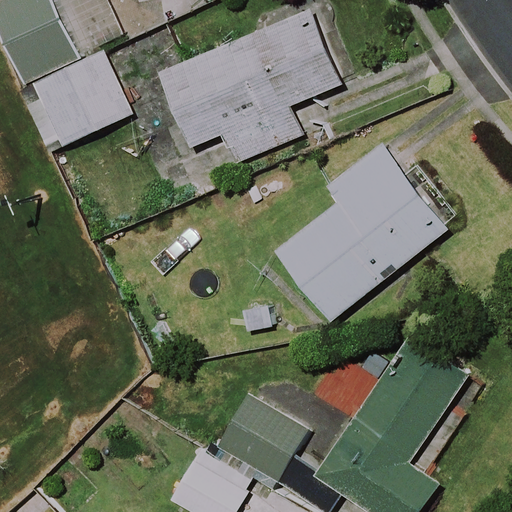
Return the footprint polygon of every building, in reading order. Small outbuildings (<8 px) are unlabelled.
[(0,45),(22,93),(105,55),(127,45),(105,0),(86,0),(55,14),(48,0),(11,0),(0,5),(0,45)] [(340,88),(309,15),(155,79),(186,152),(222,137),(235,166),(302,137),(291,109),(340,88)] [(105,55),(22,93),(50,154),(133,116),(105,55)] [(448,232),(381,147),(326,190),(338,206),(275,255),(329,324),(448,232)] [(298,458),(311,436),(246,397),(211,455),(256,481),(308,511),(420,511),(438,482),(432,478),(465,422),(449,413),(469,379),(406,341),(378,388),(336,363),(314,399),(351,421),(321,472),(298,458)] [(237,511),(256,481),(211,455),(201,449),(171,500),(190,511),(237,511)]
